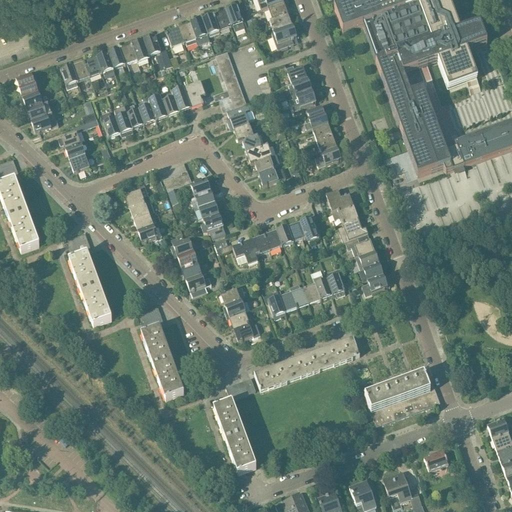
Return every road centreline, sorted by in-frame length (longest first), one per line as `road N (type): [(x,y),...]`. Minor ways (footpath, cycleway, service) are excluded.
road 1 (residential): [(409,293),(246,354),(222,353),(71,198)]
road 2 (residential): [(71,198),(190,152),(204,154),(264,212),(364,176)]
road 3 (residential): [(0,77),(219,0)]
road 4 (residential): [(252,491),(265,495),(458,424)]
road 5 (residential): [(364,176),(301,0)]
road 6 (residential): [(458,424),(409,293)]
road 7 (residential): [(409,293),(364,176)]
